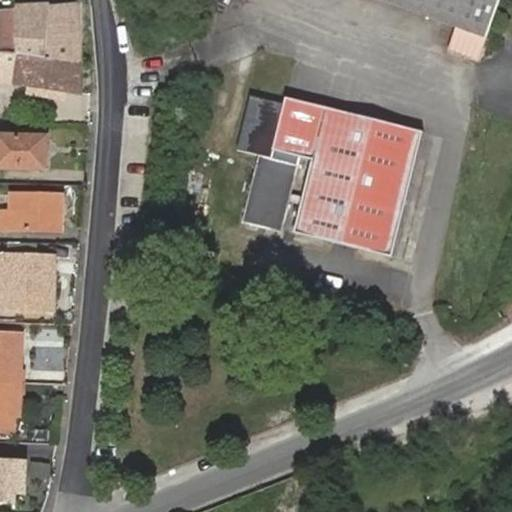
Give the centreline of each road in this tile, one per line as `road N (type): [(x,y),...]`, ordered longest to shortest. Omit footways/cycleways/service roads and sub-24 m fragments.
road 1 (residential): [(72,511),(103,252),(106,0)]
road 2 (unknown): [(411,296),(444,122),(440,101),(429,85),(373,51),(227,15)]
road 3 (residential): [(151,511),(365,424),(511,349)]
road 4 (unknown): [(411,296),(230,248)]
